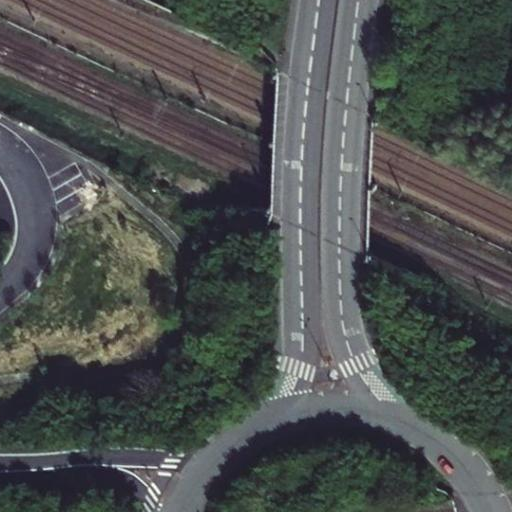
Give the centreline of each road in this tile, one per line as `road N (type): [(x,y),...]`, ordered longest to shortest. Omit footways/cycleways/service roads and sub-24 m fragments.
road 1 (tertiary): [(321,0),(304,350),(293,386),(258,435)]
road 2 (tertiary): [(397,419),(357,368),(343,317),(341,177),(354,0)]
road 3 (residential): [(233,450),(190,460),(93,456),(35,470)]
road 4 (unclassified): [(0,149),(24,189),(30,219),(28,247),(0,285)]
road 5 (tertiary): [(397,419),(333,410),(258,435)]
road 6 (residential): [(35,470),(121,477),(156,511)]
road 7 (tertiary): [(489,511),(462,466),(397,419)]
